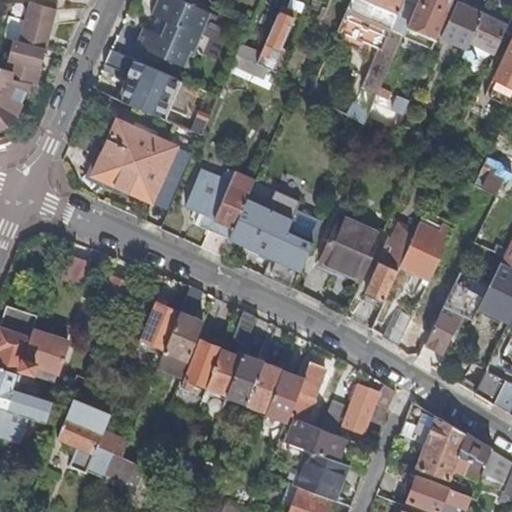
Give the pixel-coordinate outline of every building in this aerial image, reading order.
[(20,41),(14,40),(7,67),(0,64),(0,125),(1,125),(8,122),(11,117),(16,117),(32,84),(37,85),(60,4),(47,0),(40,0),(39,4),(31,2),(27,19),(20,41)] [(139,27),(142,28),(150,32),(143,49),(144,49),(185,67),(192,51),(202,55),(203,53),(195,50),(202,34),(199,33),(207,13),(218,18),(219,15),(183,0),(156,0),(150,15),(166,21),(160,34),(140,25),(139,27)] [(268,31),(280,3),(272,0),(263,0),(254,25),(268,31)] [(350,0),(337,30),(378,48),(361,86),(378,94),(384,80),(406,28),(418,0),(350,0)] [(418,0),(406,28),(435,40),(452,1),(452,0),(418,0)] [(465,0),(452,0),(452,1),(455,3),(440,37),(467,49),(470,42),(482,14),(463,5),(465,0)] [(277,73),(286,51),(281,48),(292,20),(291,20),(294,13),(281,7),(260,53),(256,63),(277,73)] [(508,25),(482,13),(482,14),(470,42),(495,54),(504,33),(508,25)] [(20,41),(27,19),(11,15),(5,37),(14,40),(20,41)] [(511,37),(494,76),(497,77),(488,97),(511,108),(511,106),(511,15),(508,25),(504,33),(511,35),(511,37)] [(150,32),(142,28),(135,45),(143,49),(150,32)] [(256,63),(260,53),(241,44),(237,54),(256,63)] [(127,73),(133,59),(111,50),(105,64),(127,73)] [(277,73),(256,63),(237,54),(232,64),(273,83),(277,73)] [(393,84),(384,80),(378,94),(387,98),(393,84)] [(208,92),(191,131),(201,135),(218,96),(208,92)] [(402,115),(408,100),(398,96),(392,110),(402,115)] [(352,106),(348,115),(366,123),(369,114),(352,106)] [(93,175),(152,202),(177,146),(117,120),(93,175)] [(474,186),(497,196),(504,181),(508,182),(511,173),(509,171),(511,164),(511,156),(499,150),(504,138),(498,135),(474,186)] [(177,146),(152,202),(170,210),(193,154),(177,146)] [(247,199),(254,181),(234,172),(230,182),(202,170),(186,207),(205,215),(200,227),(209,230),(201,247),(222,257),(230,238),(247,199)] [(294,290),(323,222),(296,209),(299,203),(275,192),(268,208),(247,199),(230,238),(279,260),(271,279),(294,290)] [(363,280),(383,235),(340,216),(320,261),(363,280)] [(400,266),(418,227),(399,219),(367,292),(385,301),(400,266)] [(439,233),(441,228),(421,219),(419,225),(439,233)] [(421,282),(427,285),(430,279),(453,231),(442,226),(441,228),(439,233),(419,225),(418,227),(400,266),(424,276),(421,282)] [(504,263),(511,266),(511,237),(500,261),(504,263)] [(90,262),(70,255),(63,278),(82,285),(90,262)] [(509,287),(511,287),(511,266),(504,263),(489,291),(475,320),(489,327),(491,323),(495,325),(499,319),(495,316),(506,293),(509,287)] [(131,284),(112,276),(102,300),(121,308),(131,284)] [(465,317),(472,320),(483,297),(455,282),(446,302),(426,344),(441,351),(453,328),(458,330),(465,317)] [(180,312),(195,318),(204,292),(199,290),(190,286),(180,312)] [(400,344),(421,354),(426,344),(446,302),(437,297),(430,310),(419,304),(413,317),(400,344)] [(180,312),(156,302),(141,339),(165,349),(180,312)] [(35,373),(38,365),(58,372),(69,341),(33,330),(37,315),(7,305),(0,326),(0,367),(18,374),(20,368),(35,373)] [(388,340),(399,346),(400,344),(413,317),(396,309),(384,337),(388,340)] [(233,338),(246,343),(256,315),(251,313),(244,310),(233,338)] [(165,349),(161,360),(177,367),(181,356),(189,359),(204,321),(195,318),(180,312),(165,349)] [(221,349),(224,341),(208,335),(205,343),(199,341),(180,388),(190,392),(194,382),(207,387),(208,386),(221,349)] [(227,393),(241,356),(221,349),(208,386),(227,393)] [(263,362),(263,361),(242,353),(241,356),(227,393),(227,394),(247,402),(263,362)] [(93,355),(84,378),(97,383),(99,378),(106,360),(93,355)] [(247,402),(246,404),(266,411),(282,371),(283,370),(263,362),(247,402)] [(297,419),(302,420),(311,397),(313,398),(325,368),(309,362),(302,379),(288,415),(297,419)] [(486,370),(487,369),(473,363),(464,377),(460,383),(464,386),(475,393),(486,370)] [(58,372),(38,365),(35,373),(50,378),(50,377),(56,379),(58,372)] [(31,386),(33,381),(35,373),(20,368),(18,374),(0,367),(0,407),(29,417),(46,423),(54,399),(37,394),(38,389),(31,386)] [(506,380),(486,370),(475,393),(493,404),(506,380)] [(266,411),(266,412),(286,420),(288,415),(302,379),(282,371),(266,411)] [(35,373),(33,381),(47,386),(50,378),(35,373)] [(84,378),(82,377),(77,391),(92,396),(97,383),(84,378)] [(112,383),(99,378),(97,383),(92,396),(105,402),(112,383)] [(385,384),(379,393),(374,404),(388,409),(396,390),(385,384)] [(360,385),(345,423),(364,430),(374,404),(379,393),(360,385)] [(126,396),(120,393),(117,400),(123,403),(126,396)] [(312,399),(305,419),(314,422),(321,402),(312,399)] [(88,471),(104,478),(106,474),(114,453),(99,446),(105,430),(111,415),(74,400),(59,439),(79,446),(71,466),(87,473),(88,471)] [(464,457),(485,465),(491,448),(456,427),(413,400),(406,417),(402,428),(429,438),(427,443),(464,457)] [(334,432),(345,408),(333,402),(322,426),(334,432)] [(0,435),(21,442),(29,417),(0,407),(0,435)] [(297,419),(288,442),(310,450),(330,458),(339,434),(335,433),(302,420),(297,419)] [(123,457),(129,442),(105,430),(99,446),(114,453),(123,457)] [(339,434),(330,458),(336,460),(345,437),(339,434)] [(464,457),(427,443),(418,468),(449,480),(453,469),(480,479),(481,476),(485,465),(464,457)] [(485,465),(481,476),(503,483),(511,461),(491,448),(485,465)] [(310,450),(296,486),(299,487),(332,500),(346,464),(336,460),(330,458),(310,450)] [(125,505),(131,507),(146,468),(123,457),(114,453),(106,474),(128,484),(122,498),(127,500),(125,505)] [(213,472),(199,467),(193,482),(207,487),(213,472)] [(511,474),(502,501),(511,505),(511,474)] [(473,497),(418,476),(409,501),(438,511),(439,511),(455,511),(458,506),(468,509),(473,497)] [(288,483),(278,508),(288,511),(289,511),(299,487),(296,486),(288,483)] [(184,507),(188,495),(169,487),(164,499),(184,507)] [(289,511),(288,511),(278,508),(277,511),(349,511),(351,507),(332,500),(299,487),(289,511)] [(228,498),(223,511),(249,511),(251,508),(232,499),(228,498)]
